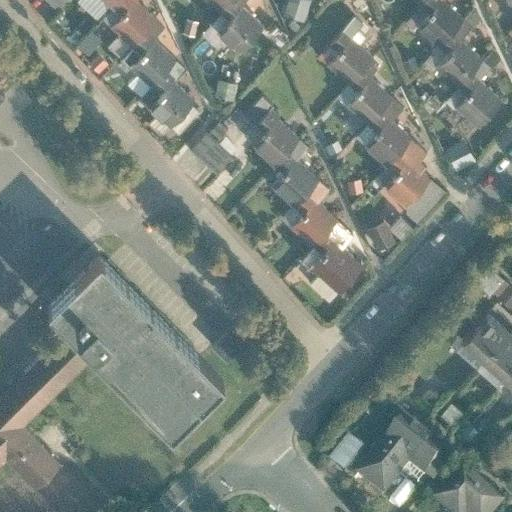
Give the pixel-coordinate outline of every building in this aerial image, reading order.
[(155,15),(140,0),(113,0),(123,7),(110,21),(133,39),(155,15)] [(238,46),(264,18),(243,0),(223,0),(219,4),(227,10),(215,24),(238,46)] [(285,0),(282,10),(304,17),(309,0),(285,0)] [(439,41),(461,15),(444,0),(425,0),(422,4),(433,13),(421,27),(439,41)] [(151,80),(174,54),(153,34),(163,22),(155,15),(133,39),(118,55),(128,63),(151,80)] [(349,83),(372,54),(352,39),(364,24),(355,15),(331,41),(339,47),(326,63),(349,83)] [(461,86),(476,67),(484,59),(462,40),(474,25),(461,15),(439,41),(451,51),(438,67),(461,86)] [(171,122),(194,96),(173,78),(186,63),(174,54),(151,80),(138,95),(171,122)] [(371,121),(392,95),(370,77),(378,66),(372,62),(377,57),(372,54),(349,83),(360,92),(351,104),(371,121)] [(482,126),(504,100),(481,80),(484,75),(476,67),(461,86),(468,92),(457,105),(482,126)] [(215,89),(233,93),(236,79),(219,75),(215,89)] [(0,82),(0,99),(9,91),(0,82)] [(274,158),(300,133),(276,113),(279,110),(272,103),(274,101),(261,90),(246,108),(267,122),(251,139),(274,158)] [(391,168),(414,139),(391,119),(404,105),(392,95),(371,121),(383,130),(367,147),(391,168)] [(233,150),(205,127),(188,147),(217,170),(233,150)] [(295,200),(318,173),(297,155),(309,140),(300,133),(274,158),(285,168),(272,183),(295,200)] [(421,217),(445,190),(423,172),(427,167),(421,162),(428,152),(414,139),(391,168),(397,172),(385,186),(421,217)] [(314,240),(336,215),(316,197),(329,182),(318,173),(295,200),(303,207),(292,223),(314,240)] [(311,260),(338,286),(361,262),(341,246),(354,231),(336,215),(314,240),(322,247),(311,260)] [(384,215),(366,224),(376,246),(395,237),(384,215)] [(0,459),(4,455),(33,487),(64,458),(26,421),(94,353),(172,427),(224,375),(98,247),(43,302),(58,319),(0,375),(0,459)] [(477,276),(509,303),(511,299),(511,281),(490,262),(477,276)] [(228,324),(242,339),(245,342),(263,325),(245,309),(228,324)] [(478,357),(504,328),(482,309),(457,338),(478,357)] [(228,324),(211,342),(225,356),(242,339),(228,324)] [(511,334),(504,328),(478,357),(500,376),(511,362),(511,334)] [(511,362),(500,376),(511,386),(511,362)] [(417,397),(432,408),(443,395),(427,383),(417,397)] [(451,458),(398,416),(351,474),(380,497),(406,465),(422,477),(429,469),(438,476),(451,458)] [(492,511),(502,501),(460,466),(428,501),(442,511),(492,511)]
